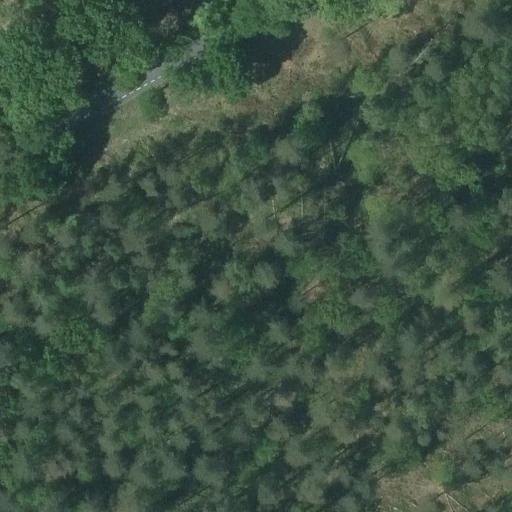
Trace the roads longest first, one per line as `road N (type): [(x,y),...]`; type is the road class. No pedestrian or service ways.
road 1 (tertiary): [(0,164),(305,0)]
road 2 (track): [(476,0),(462,57),(466,126),(481,203),(511,270)]
road 3 (track): [(156,0),(0,69)]
